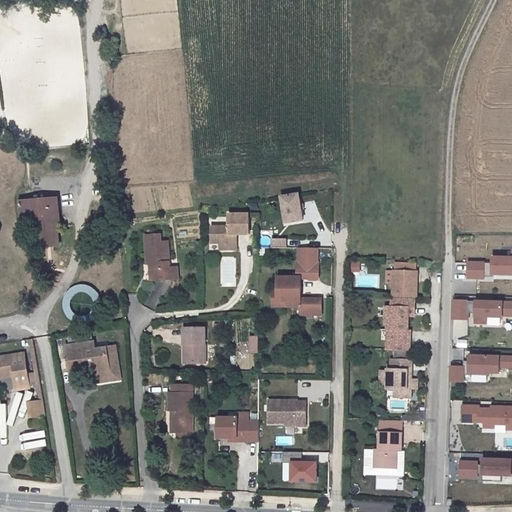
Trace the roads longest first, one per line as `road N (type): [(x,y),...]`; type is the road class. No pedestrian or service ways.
road 1 (unknown): [(333,511),(337,277)]
road 2 (unknown): [(139,303),(152,508)]
road 3 (residential): [(204,511),(0,499)]
